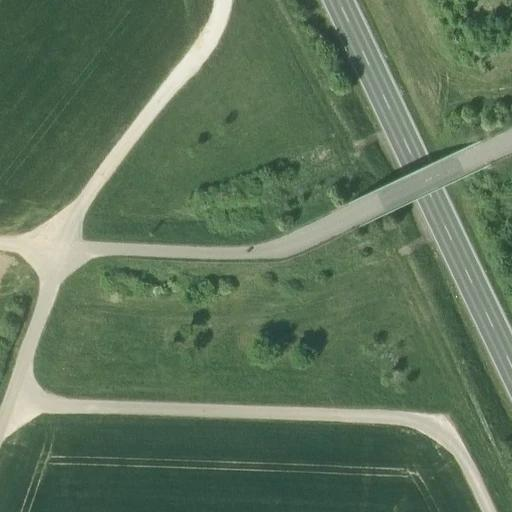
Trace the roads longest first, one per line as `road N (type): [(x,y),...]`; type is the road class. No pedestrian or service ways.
road 1 (track): [(486,511),(458,453),(437,430),(409,420),(7,405)]
road 2 (secondary): [(511,394),(324,0)]
road 3 (unclassified): [(385,198),(281,246),(240,253),(61,249)]
road 4 (track): [(61,249),(90,240),(208,69),(224,41),(228,0)]
road 5 (unclassified): [(61,249),(0,428)]
